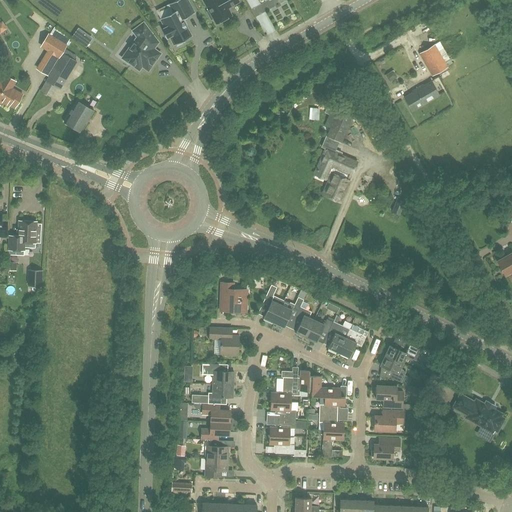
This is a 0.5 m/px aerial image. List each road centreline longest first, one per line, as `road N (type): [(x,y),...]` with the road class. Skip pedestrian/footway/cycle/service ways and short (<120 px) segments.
road 1 (residential): [(491,352),(503,311),(335,16)]
road 2 (tertiary): [(491,352),(284,251)]
road 3 (secondary): [(144,511),(151,343)]
road 4 (residential): [(508,505),(405,476),(358,473)]
road 5 (residential): [(269,482),(246,451),(248,405),(266,343)]
road 6 (tertiary): [(335,16),(254,64),(221,94)]
road 7 (secondary): [(143,178),(21,141)]
road 8 (secondary): [(21,141),(133,199)]
